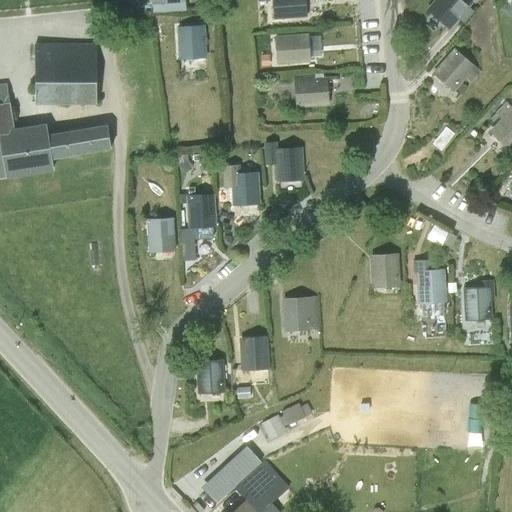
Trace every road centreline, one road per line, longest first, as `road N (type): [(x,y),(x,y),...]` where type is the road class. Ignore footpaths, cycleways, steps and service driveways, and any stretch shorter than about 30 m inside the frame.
road 1 (residential): [(160,435),(124,310),(118,157),(101,25)]
road 2 (residential): [(160,435),(177,345),(375,178)]
road 3 (tertiary): [(0,353),(147,511)]
road 4 (residential): [(375,178),(398,135),(391,0)]
road 5 (residential): [(375,178),(486,249),(511,257)]
